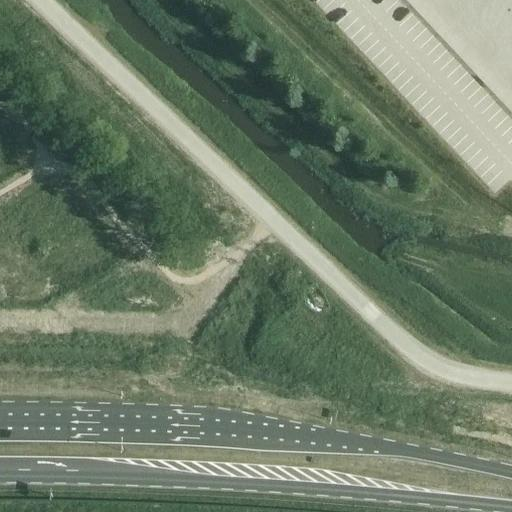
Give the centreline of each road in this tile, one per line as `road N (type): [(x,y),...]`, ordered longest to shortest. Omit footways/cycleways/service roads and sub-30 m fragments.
road 1 (unclassified): [(36,0),(397,340),(452,376),(511,384)]
road 2 (primary): [(511,472),(277,433),(0,422)]
road 3 (primary): [(0,479),(134,480),(511,508)]
